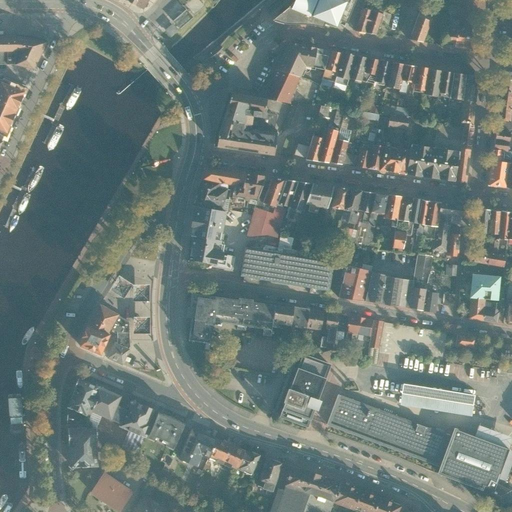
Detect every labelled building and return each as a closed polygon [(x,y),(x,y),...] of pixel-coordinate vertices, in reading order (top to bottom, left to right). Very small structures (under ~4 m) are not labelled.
[(347,21),(355,0),(293,0),(292,5),(273,19),(285,23),(289,23),(292,24),(296,24),(300,24),(303,24),(307,24),(311,25),(316,26),(323,27),(325,20),(336,24),(339,18),(347,21)] [(472,11),(472,0),(461,0),(461,11),(472,11)] [(352,30),(363,31),(370,10),(360,7),(352,30)] [(375,33),(381,14),(370,10),(363,31),(375,33)] [(409,37),(422,42),(430,21),(416,16),(409,37)] [(170,37),(178,29),(172,22),(164,29),(170,37)] [(440,44),(452,46),(454,26),(443,25),(440,44)] [(468,48),(470,28),(454,26),(452,46),(468,48)] [(17,34),(0,34),(0,63),(17,64),(37,69),(49,41),(40,38),(33,37),(25,35),(17,34)] [(286,42),(274,70),(296,76),(301,65),(308,67),(309,65),(314,48),(286,42)] [(314,48),(309,65),(322,69),(328,51),(314,48)] [(332,81),(340,53),(328,51),(322,69),(320,77),(332,81)] [(347,78),(353,55),(340,53),(332,81),(345,85),(347,78)] [(366,57),(353,55),(347,78),(359,81),(362,72),(366,57)] [(375,75),(379,60),(366,57),(362,72),(375,75)] [(390,62),(379,60),(375,75),(374,81),(385,83),(390,62)] [(398,89),(404,64),(390,62),(385,83),(385,86),(398,89)] [(416,66),(404,64),(398,89),(397,93),(405,94),(407,81),(413,82),(416,66)] [(423,89),(427,67),(416,66),(413,82),(412,87),(423,89)] [(440,70),(427,67),(423,89),(422,93),(436,96),(436,91),(440,70)] [(274,70),(261,98),(268,99),(286,104),(298,77),(296,76),(274,70)] [(447,94),(450,72),(440,70),(436,91),(447,94)] [(464,74),(450,72),(447,94),(446,97),(461,100),(464,74)] [(475,102),(478,76),(464,74),(461,100),(475,102)] [(3,142),(27,89),(0,77),(0,140),(2,141),(3,142)] [(511,79),(502,78),(497,120),(499,120),(511,122),(511,110),(511,79)] [(218,147),(277,155),(278,132),(273,131),(275,114),(266,113),(268,99),(261,98),(233,93),(218,147)] [(473,120),(475,102),(461,100),(458,119),(473,120)] [(329,117),(330,107),(323,106),(321,115),(329,117)] [(348,113),(349,109),(337,108),(336,118),(344,119),(344,113),(348,113)] [(405,127),(406,116),(393,116),(392,126),(405,127)] [(499,120),(497,130),(509,132),(511,122),(499,120)] [(463,127),(460,148),(470,149),(471,142),(471,137),(472,128),(463,127)] [(324,128),(321,139),(316,160),(328,162),(337,131),(324,128)] [(373,141),(367,168),(379,171),(384,147),(376,146),(377,144),(380,144),(383,133),(381,132),(381,130),(376,129),(373,141)] [(497,130),(494,130),(493,140),(508,142),(509,132),(497,130)] [(316,160),(321,139),(309,135),(302,158),(316,160)] [(347,141),(335,138),(329,162),(340,165),(347,141)] [(358,156),(355,166),(367,168),(373,141),(366,140),(365,148),(366,148),(366,150),(360,149),(358,156)] [(507,151),(508,142),(493,140),(492,149),(494,149),(507,151)] [(410,148),(405,174),(443,179),(454,181),(457,159),(458,160),(459,153),(459,151),(434,148),(410,144),(410,145),(410,148)] [(384,147),(379,171),(391,172),(396,148),(384,147)] [(403,149),(398,173),(405,174),(410,148),(406,147),(406,149),(403,149)] [(396,148),(391,172),(398,173),(403,149),(402,149),(396,148)] [(457,159),(454,181),(465,182),(470,149),(460,148),(459,151),(459,153),(459,160),(458,160),(457,159)] [(494,149),(493,161),(508,163),(510,164),(511,151),(507,151),(494,149)] [(505,188),(508,163),(493,161),(489,161),(485,186),(505,188)] [(199,165),(196,181),(216,184),(229,186),(237,188),(240,173),(199,165)] [(261,176),(240,173),(237,188),(229,186),(227,196),(256,201),(261,176)] [(281,179),(269,177),(261,202),(273,205),(281,179)] [(281,179),(273,205),(286,207),(294,181),(281,179)] [(196,181),(191,207),(211,210),(217,211),(221,190),(215,189),(216,184),(196,181)] [(308,183),(294,181),(286,207),(300,211),(302,203),(308,183)] [(329,186),(308,183),(302,203),(323,208),(329,186)] [(345,188),(333,186),(328,207),(340,210),(345,188)] [(345,188),(340,210),(353,212),(358,191),(345,188)] [(371,193),(361,191),(357,210),(367,213),(371,193)] [(371,193),(367,213),(381,215),(385,195),(371,193)] [(398,197),(385,195),(381,215),(380,218),(394,220),(398,197)] [(410,198),(398,197),(394,220),(389,247),(401,249),(406,222),(410,198)] [(410,198),(406,222),(414,224),(418,200),(410,198)] [(422,225),(426,201),(418,200),(414,224),(422,225)] [(426,201),(422,225),(434,227),(436,214),(438,202),(426,201)] [(463,206),(438,202),(436,214),(450,216),(461,218),(463,206)] [(211,210),(191,207),(189,221),(208,225),(211,210)] [(485,234),(488,210),(476,209),(473,233),(485,234)] [(500,211),(488,210),(485,234),(497,235),(500,211)] [(500,211),(497,235),(496,237),(506,238),(509,213),(500,211)] [(436,214),(434,227),(431,250),(445,253),(447,234),(450,216),(436,214)] [(457,257),(459,235),(447,234),(445,253),(445,256),(457,257)] [(218,241),(193,237),(189,257),(214,262),(212,267),(224,269),(227,256),(221,255),(223,245),(217,244),(218,241)] [(474,251),(472,262),(502,267),(504,256),(496,254),(499,239),(490,238),(487,253),(474,251)] [(245,277),(244,282),(260,285),(260,280),(312,288),(311,294),(327,296),(328,291),(330,292),(335,264),(244,249),(240,276),(245,277)] [(416,254),(411,281),(406,308),(421,311),(424,292),(424,290),(415,289),(417,282),(420,282),(424,256),(416,254)] [(336,296),(364,302),(370,274),(342,267),(336,296)] [(391,306),(395,278),(370,274),(364,302),(391,306)] [(472,275),(470,297),(485,299),(498,300),(500,294),(507,294),(508,288),(498,286),(498,278),(472,275)] [(135,285),(121,276),(112,290),(126,300),(135,285)] [(411,281),(395,278),(391,306),(406,308),(411,281)] [(151,285),(135,285),(135,302),(151,302),(151,285)] [(437,293),(424,292),(421,311),(434,313),(437,293)] [(191,317),(188,340),(210,343),(213,321),(214,320),(213,320),(217,295),(215,295),(215,297),(198,294),(192,293),(191,299),(189,308),(190,308),(188,316),(191,317)] [(455,294),(443,294),(442,305),(454,306),(455,294)] [(246,326),(263,328),(262,335),(270,336),(272,321),(275,303),(227,296),(220,296),(217,295),(213,320),(214,320),(213,321),(220,322),(231,324),(238,325),(246,326)] [(470,297),(468,319),(482,321),(484,302),(485,299),(470,297)] [(484,302),(482,321),(497,323),(499,307),(499,304),(498,304),(484,302)] [(275,303),(272,321),(277,322),(277,326),(283,327),(283,323),(291,324),(291,323),(293,306),(275,303)] [(101,304),(91,325),(112,334),(114,330),(120,316),(121,314),(101,304)] [(293,306),(291,323),(307,326),(309,308),(293,306)] [(307,326),(306,327),(320,330),(323,311),(309,308),(307,326)] [(327,311),(325,328),(329,329),(336,330),(339,313),(327,311)] [(339,313),(336,330),(340,330),(347,332),(349,316),(343,314),(339,313)] [(130,322),(120,316),(114,330),(118,332),(118,343),(130,349),(131,347),(130,322)] [(349,316),(347,332),(352,332),(349,348),(356,349),(358,334),(361,317),(356,316),(356,317),(349,316)] [(152,317),(135,317),(135,334),(152,334),(152,317)] [(361,317),(358,334),(363,334),(370,335),(372,320),(365,319),(365,317),(361,317)] [(374,320),(368,355),(374,356),(373,361),(378,362),(381,349),(382,338),(383,338),(385,322),(374,320)] [(82,343),(81,346),(104,356),(114,335),(112,334),(91,325),(82,343)] [(477,337),(457,334),(455,347),(475,350),(477,337)] [(130,349),(118,343),(116,342),(109,359),(125,366),(132,350),(130,349)] [(318,421),(340,361),(307,349),(285,409),(318,421)] [(118,427),(124,411),(116,408),(120,397),(76,380),(66,410),(85,418),(88,419),(90,414),(118,427)] [(473,393),(404,382),(401,399),(470,410),(473,393)] [(452,434),(338,391),(327,420),(443,463),(441,469),(486,486),(482,495),(504,504),(511,485),(497,480),(511,446),(455,426),(452,434)] [(147,425),(152,410),(128,401),(124,411),(118,427),(117,429),(126,433),(121,446),(113,442),(104,459),(131,472),(150,426),(147,425)] [(172,452),(184,425),(158,414),(147,441),(152,443),(153,440),(168,446),(167,449),(172,452)] [(201,457),(207,460),(215,440),(190,430),(178,461),(196,469),(201,457)] [(96,470),(95,431),(66,431),(67,470),(96,470)] [(230,446),(215,440),(207,460),(222,466),(230,446)] [(244,451),(230,446),(222,466),(236,471),(244,451)] [(259,458),(244,451),(236,471),(251,477),(259,458)] [(275,488),(283,465),(268,460),(260,482),(275,488)] [(331,511),(333,506),(341,484),(293,468),(277,511),(331,511)] [(112,511),(119,511),(132,493),(103,474),(88,496),(112,511)] [(341,484),(333,506),(348,511),(403,511),(405,508),(390,502),(373,496),(356,490),(341,484)] [(167,511),(168,511),(148,499),(148,500),(144,498),(135,511),(167,511)]
